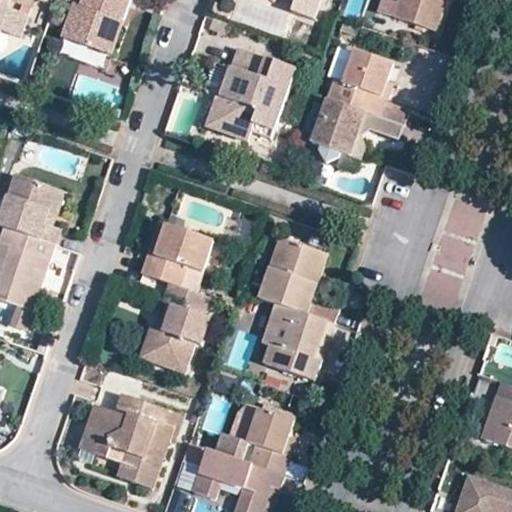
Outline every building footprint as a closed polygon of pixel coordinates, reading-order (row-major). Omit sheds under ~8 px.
[(0,0),(0,24),(24,33),(31,13),(11,6),(12,0),(0,0)] [(117,18),(124,21),(131,0),(88,0),(87,6),(78,3),(66,38),(105,52),(117,18)] [(298,0),(295,10),(316,17),(322,0),(298,0)] [(402,0),(397,16),(438,32),(449,0),(402,0)] [(117,18),(105,52),(112,54),(124,21),(117,18)] [(300,67),(241,47),(234,67),(240,69),(231,96),(229,95),(220,120),(255,132),(256,131),(258,123),(278,129),(300,67)] [(342,79),(351,53),(341,50),(332,75),(342,79)] [(352,108),(383,118),(388,101),(389,99),(383,96),(387,83),(393,64),(356,51),(344,86),(358,91),(352,108)] [(234,67),(218,61),(212,78),(228,83),(234,67)] [(231,96),(240,69),(234,67),(228,83),(224,93),(229,95),(231,96)] [(394,85),(387,83),(383,96),(389,99),(394,85)] [(220,120),(229,95),(224,93),(220,92),(210,125),(253,138),(255,132),(220,120)] [(352,108),(331,101),(315,145),(326,149),(325,153),(330,165),(342,160),(343,155),(355,159),(361,140),(365,129),(375,132),(374,134),(399,142),(404,126),(383,118),(352,108)] [(404,126),(410,108),(388,101),(383,118),(404,126)] [(278,129),(258,123),(256,131),(276,137),(278,129)] [(365,129),(361,140),(365,141),(374,134),(375,132),(365,129)] [(0,225),(7,227),(56,244),(57,244),(63,228),(56,225),(48,223),(60,189),(17,174),(0,223),(0,225)] [(48,223),(56,225),(67,191),(60,189),(48,223)] [(159,254),(169,225),(161,222),(150,251),(159,254)] [(159,254),(150,251),(142,273),(169,283),(182,287),(190,266),(205,271),(216,241),(169,225),(159,254)] [(45,274),(56,244),(7,227),(0,246),(12,250),(4,274),(0,284),(0,300),(18,307),(32,312),(42,283),(35,280),(38,272),(45,274)] [(280,238),(260,297),(276,303),(306,314),(311,300),(317,284),(309,281),(320,251),(280,238)] [(12,250),(0,246),(0,272),(4,274),(12,250)] [(309,281),(317,284),(328,253),(320,251),(309,281)] [(35,280),(42,283),(45,274),(38,272),(35,280)] [(211,297),(182,287),(169,283),(162,304),(165,305),(172,307),(164,332),(158,328),(151,352),(189,365),(197,343),(205,347),(214,319),(205,316),(211,297)] [(306,314),(333,323),(338,309),(311,300),(306,314)] [(306,314),(276,303),(261,343),(270,347),(263,364),(312,381),(320,361),(313,358),(321,337),(327,339),(333,323),(306,314)] [(172,307),(165,305),(158,328),(164,332),(172,307)] [(26,328),(32,312),(18,307),(12,323),(26,328)] [(151,352),(158,328),(151,326),(141,357),(187,372),(189,365),(151,352)] [(313,358),(320,361),(327,339),(321,337),(313,358)] [(511,383),(503,381),(497,398),(502,399),(500,407),(495,405),(483,440),(511,449),(511,383)] [(133,414),(141,394),(128,390),(122,410),(126,417),(133,414)] [(138,467),(133,480),(154,488),(182,408),(141,394),(133,414),(126,417),(122,410),(101,403),(85,448),(113,459),(115,451),(116,449),(118,448),(119,448),(120,451),(129,453),(131,454),(138,467)] [(249,463),(275,473),(287,438),(293,422),(258,411),(259,410),(246,406),(239,413),(231,436),(224,433),(217,452),(249,463)] [(275,473),(284,475),(295,442),(287,438),(275,473)] [(217,452),(208,449),(198,476),(192,493),(215,501),(221,484),(243,492),(235,511),(271,511),(273,507),(267,506),(272,491),(278,493),(284,475),(275,473),(249,463),(217,452)] [(124,477),(133,480),(138,467),(131,454),(129,453),(122,472),(122,475),(124,477)] [(198,476),(181,470),(175,487),(192,493),(198,476)] [(511,511),(511,491),(469,476),(460,499),(467,501),(462,511),(511,511)] [(267,506),(273,507),(278,493),(272,491),(267,506)] [(455,511),(462,511),(467,501),(460,499),(455,511)]
